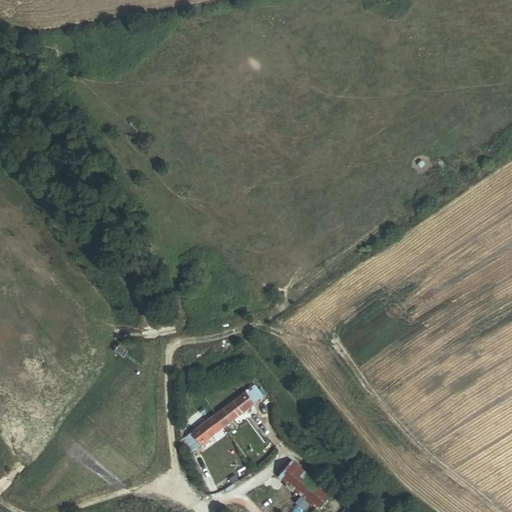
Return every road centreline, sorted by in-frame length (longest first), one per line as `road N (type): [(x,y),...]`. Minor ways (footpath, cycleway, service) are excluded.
road 1 (track): [(179,488),(168,345)]
road 2 (track): [(179,488),(131,491),(62,511)]
